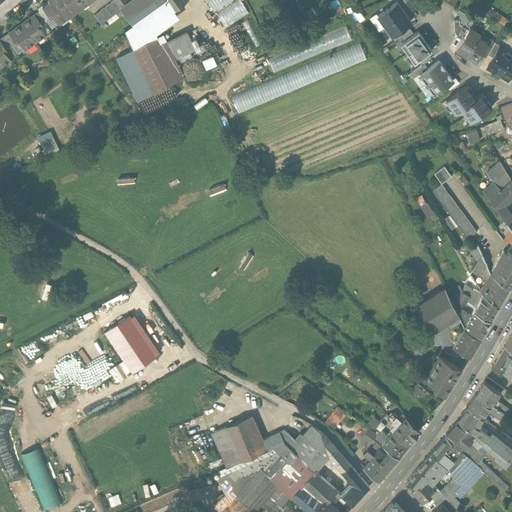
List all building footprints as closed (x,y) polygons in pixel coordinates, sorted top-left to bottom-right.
[(58,23),(68,15),(57,0),(48,0),(49,0),(42,5),(42,6),(50,16),(52,14),(58,23)] [(90,0),(57,0),(68,15),(69,16),(90,0)] [(122,10),(115,0),(114,0),(95,14),(102,24),(122,10)] [(115,0),(122,10),(133,24),(166,0),(168,0),(175,10),(186,2),(184,0),(115,0)] [(134,50),(157,39),(155,36),(176,19),(172,12),(175,10),(168,0),(166,0),(133,24),(124,30),(134,50)] [(208,0),(213,10),(235,0),(208,0)] [(242,0),(239,0),(217,12),(225,26),(250,13),(242,0)] [(379,22),(383,28),(405,13),(397,2),(378,16),(381,21),(379,22)] [(39,11),(45,20),(50,16),(42,6),(37,9),(39,11)] [(34,14),(41,25),(46,22),(45,20),(39,11),(34,14)] [(411,22),(405,13),(383,28),(387,33),(388,32),(391,36),(406,25),(411,22)] [(22,25),(35,43),(45,36),(39,27),(41,25),(34,14),(29,18),(30,20),(22,25)] [(468,29),(459,24),(459,20),(453,21),(454,32),(456,36),(462,40),(468,29)] [(35,43),(22,25),(14,31),(13,29),(8,33),(16,43),(19,42),(25,50),(35,43)] [(256,45),(260,43),(250,25),(246,27),(256,45)] [(395,41),(400,37),(409,30),(406,25),(391,36),(395,41)] [(479,34),(469,27),(468,29),(462,40),(456,50),(466,56),(477,38),(479,34)] [(348,29),(268,55),(273,69),(353,43),(348,29)] [(404,42),(414,35),(410,30),(409,30),(400,37),(404,42)] [(188,31),(168,41),(177,58),(197,48),(188,31)] [(425,41),(418,32),(414,35),(404,42),(400,44),(407,54),(425,41)] [(11,47),(16,43),(8,33),(3,36),(11,47)] [(166,35),(157,39),(134,50),(154,94),(187,79),(177,58),(168,41),(166,35)] [(0,41),(6,50),(11,47),(3,36),(0,38),(0,41)] [(477,38),(466,56),(476,62),(480,55),(487,44),(477,38)] [(487,55),(495,43),(490,40),(487,44),(480,55),(485,58),(487,55)] [(0,68),(10,61),(4,52),(6,50),(0,41),(0,68)] [(432,51),(425,41),(407,54),(414,64),(418,61),(427,54),(432,51)] [(493,58),(499,48),(500,46),(495,43),(487,55),(493,58)] [(363,46),(231,92),(237,109),(369,63),(363,46)] [(511,55),(499,48),(493,58),(487,68),(507,80),(511,72),(511,55)] [(421,66),(424,64),(431,59),(427,54),(418,61),(421,66)] [(184,72),(185,75),(187,78),(190,79),(194,80),(197,80),(200,79),(203,77),(205,74),(206,71),(206,67),(205,64),(203,61),(201,59),(198,58),(194,57),(191,58),(188,60),(185,62),(184,65),(183,69),(184,72)] [(446,71),(439,61),(427,69),(419,75),(426,85),(446,71)] [(419,75),(427,69),(424,64),(421,66),(409,74),(413,79),(419,75)] [(453,81),(446,71),(426,85),(433,94),(445,86),(453,81)] [(455,79),(453,81),(445,86),(449,90),(458,84),(455,79)] [(476,98),(467,85),(445,100),(455,114),(461,110),(470,123),(491,108),(482,94),(476,98)] [(511,102),(501,106),(504,116),(511,113),(511,102)] [(500,119),(485,125),(489,136),(504,129),(500,119)] [(478,129),(468,131),(470,143),(481,141),(478,129)] [(55,138),(43,140),(45,153),(58,151),(55,138)] [(511,198),(511,179),(511,181),(501,164),(487,174),(499,192),(508,202),(511,198)] [(153,170),(154,176),(171,173),(170,167),(153,170)] [(434,174),(441,184),(451,177),(444,167),(434,174)] [(476,232),(441,184),(432,191),(467,238),(476,232)] [(508,202),(499,192),(490,201),(506,223),(511,218),(511,217),(504,206),(508,202)] [(504,233),(510,228),(506,223),(500,227),(504,233)] [(484,277),(487,272),(475,246),(470,251),(477,260),(472,270),(484,277)] [(508,287),(511,280),(511,249),(509,248),(507,247),(491,277),(508,287)] [(498,305),(508,287),(491,277),(489,276),(487,272),(484,277),(482,280),(485,282),(479,291),(482,296),(498,305)] [(466,284),(461,293),(469,297),(474,289),(466,284)] [(456,312),(444,289),(412,309),(425,332),(456,312)] [(469,297),(461,293),(456,302),(464,306),(469,297)] [(490,320),(498,305),(482,296),(474,311),(490,320)] [(480,338),(490,320),(474,311),(464,329),(480,338)] [(129,314),(104,331),(132,373),(157,356),(129,314)] [(469,356),(480,338),(464,329),(453,346),(469,356)] [(418,336),(409,345),(419,354),(427,345),(418,336)] [(511,362),(511,351),(504,346),(491,368),(497,372),(504,363),(507,365),(510,361),(511,362)] [(444,397),(461,369),(439,355),(434,364),(437,366),(428,381),(433,387),(444,397)] [(484,381),(475,393),(496,408),(499,403),(494,399),(499,392),(484,381)] [(444,397),(433,387),(425,395),(423,393),(417,399),(430,412),(444,397)] [(475,393),(467,407),(481,417),(486,411),(499,420),(503,413),(496,408),(475,393)] [(496,408),(503,413),(507,408),(499,403),(496,408)] [(325,421),(334,428),(345,412),(336,406),(325,421)] [(467,407),(462,413),(470,419),(471,418),(480,425),(484,419),(481,418),(481,417),(467,407)] [(462,413),(458,419),(485,441),(492,447),(498,440),(488,431),(486,434),(481,431),(480,433),(476,430),(480,425),(471,418),(470,419),(462,413)] [(398,428),(403,423),(395,416),(393,420),(387,414),(382,419),(389,425),(391,422),(398,428)] [(403,433),(400,437),(407,444),(418,429),(407,417),(403,423),(398,428),(403,433)] [(225,428),(211,433),(227,469),(240,463),(235,452),(258,442),(248,418),(225,428)] [(485,441),(458,419),(445,435),(455,445),(462,450),(464,452),(466,450),(463,446),(467,441),(471,437),(482,445),(485,441)] [(284,444),(293,452),(330,485),(342,473),(340,471),(349,464),(323,434),(313,426),(298,442),(285,431),(258,442),(235,452),(240,463),(284,444)] [(362,438),(369,443),(372,439),(377,434),(365,426),(359,434),(363,437),(362,438)] [(383,444),(389,450),(397,457),(407,444),(400,437),(393,432),(383,444)] [(445,435),(430,452),(446,467),(453,460),(447,454),(455,445),(445,435)] [(369,443),(366,447),(367,448),(388,468),(397,457),(389,450),(385,454),(379,449),(381,447),(372,439),(369,443)] [(498,440),(492,447),(497,451),(503,444),(498,440)] [(464,452),(485,472),(504,490),(507,487),(472,455),(477,450),(467,441),(463,446),(466,450),(464,452)] [(492,447),(485,441),(482,445),(481,446),(488,452),(492,447)] [(213,475),(224,495),(230,490),(248,511),(255,511),(261,505),(269,511),(271,511),(287,493),(278,485),(279,484),(271,478),(282,466),(286,460),(293,452),(284,444),(240,463),(227,469),(213,475)] [(455,445),(447,454),(453,460),(462,450),(455,445)] [(61,502),(40,446),(21,453),(43,509),(61,502)] [(377,480),(388,468),(367,448),(363,452),(370,459),(362,467),(377,480)] [(485,472),(464,452),(462,450),(453,460),(446,467),(452,472),(451,473),(455,477),(462,483),(453,492),(456,495),(460,498),(485,472)] [(302,486),(321,501),(324,497),(325,498),(334,488),(330,485),(293,452),(286,460),(282,466),(303,485),(302,486)] [(430,452),(418,467),(427,477),(431,481),(446,467),(430,452)] [(340,494),(352,504),(368,487),(349,464),(340,471),(342,473),(352,484),(340,494)] [(309,511),(311,511),(321,501),(302,486),(303,485),(282,466),(271,478),(279,484),(278,485),(287,493),(309,511)] [(411,475),(405,483),(411,490),(427,477),(418,467),(411,475)] [(427,477),(411,490),(422,503),(431,495),(429,493),(435,487),(431,481),(427,477)] [(462,483),(455,477),(439,491),(443,495),(448,501),(456,495),(453,492),(462,483)] [(218,511),(248,511),(230,490),(224,495),(212,505),(218,511)] [(340,511),(325,498),(324,497),(321,501),(311,511),(340,511)] [(449,511),(442,503),(432,511),(449,511)]
